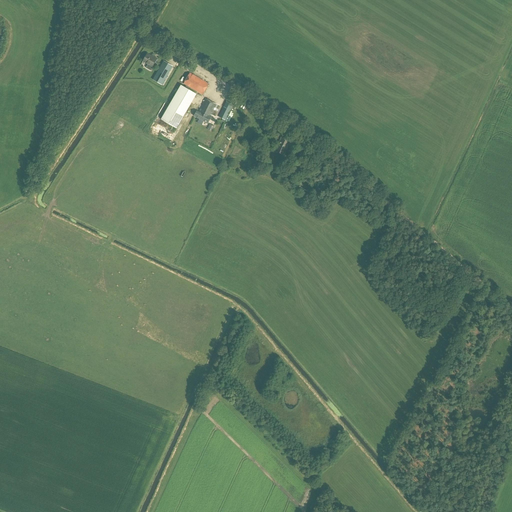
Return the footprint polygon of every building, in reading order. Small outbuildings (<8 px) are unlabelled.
[(153,57),(147,54),(143,61),(147,64),(145,68),(150,71),(152,67),(157,59),(154,57),(153,57)] [(172,66),(164,61),(153,80),(162,85),(172,66)] [(170,86),(178,90),(187,69),(179,66),(170,86)] [(190,73),(183,84),(190,88),(202,95),(209,84),(190,73)] [(185,96),(177,92),(172,100),(157,126),(172,135),(193,101),(185,96)] [(210,116),(216,104),(205,99),(199,112),(196,111),(194,116),(208,123),(211,116),(210,116)] [(223,107),(219,117),(225,120),(230,110),(223,107)] [(171,141),(177,145),(187,127),(180,124),(171,141)] [(284,155),(285,152),(290,142),(281,138),(276,148),(275,151),(284,155)] [(306,161),(310,152),(307,151),(303,148),(298,157),(303,159),(306,161)] [(298,191),(304,177),(299,175),(293,189),(298,191)]
